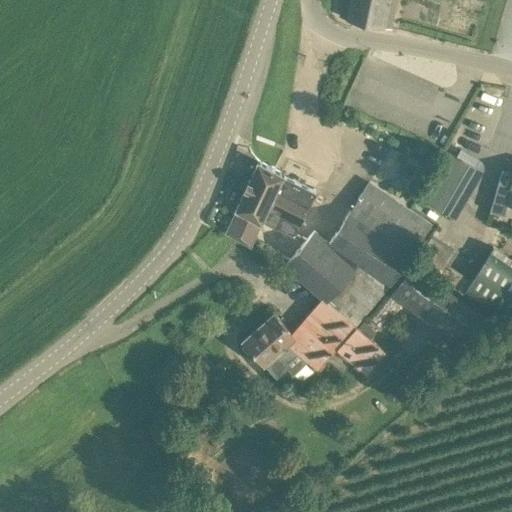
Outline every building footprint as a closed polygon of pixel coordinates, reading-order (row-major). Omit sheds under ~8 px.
[(342,0),(339,16),(391,27),(396,0),(342,0)] [(422,199),(454,218),(482,170),(483,168),(484,165),(483,163),(482,161),(481,160),(460,149),(456,156),(449,152),(422,199)] [(257,160),(247,181),(240,178),(238,184),(245,187),(235,208),(236,208),(225,230),(251,242),(261,220),(262,221),(263,219),(282,173),(283,172),(257,160)] [(507,202),(511,203),(511,173),(501,170),(496,188),(497,189),(491,210),(504,214),(507,202)] [(282,173),(263,219),(294,233),(315,188),(282,173)] [(350,321),(355,325),(389,285),(430,223),(367,181),(327,242),(312,229),(283,264),(323,299),(336,309),(350,321)] [(418,254),(442,270),(455,250),(440,240),(431,235),(418,254)] [(461,294),(502,321),(511,311),(511,265),(488,250),(461,294)] [(443,321),(459,297),(412,263),(395,286),(443,321)] [(365,374),(385,351),(355,325),(350,321),(336,309),(323,299),(293,334),(273,312),(242,339),(244,342),(241,345),(248,353),(251,349),(263,363),(264,362),(276,376),(287,367),(292,373),(306,360),(316,368),(335,347),(365,374)] [(489,319),(472,306),(455,330),(472,342),(489,319)]
